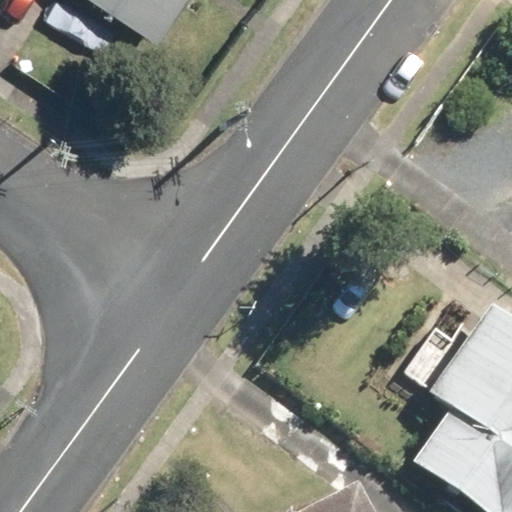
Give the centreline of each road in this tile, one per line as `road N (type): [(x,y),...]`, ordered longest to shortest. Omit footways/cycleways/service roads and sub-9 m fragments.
road 1 (residential): [(393,0),(177,296)]
road 2 (residential): [(177,296),(20,511)]
road 3 (residential): [(0,177),(177,296)]
